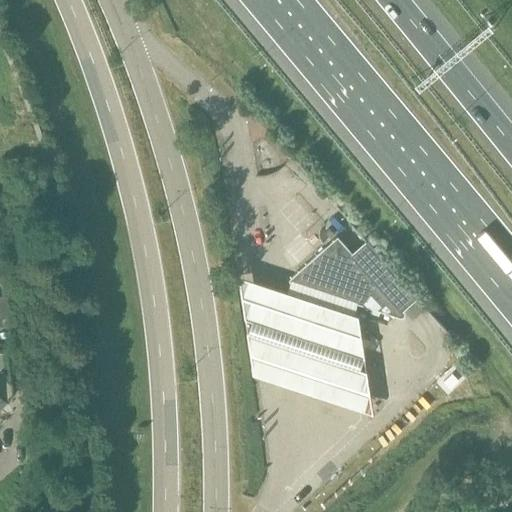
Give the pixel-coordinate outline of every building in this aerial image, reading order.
[(334,234),(329,228),(324,232),(329,238),(334,234)] [(366,308),(368,306),(400,317),(401,317),(402,316),(403,316),(403,315),(403,313),(403,311),(401,310),(408,304),(416,297),(416,296),(366,240),(359,247),(351,253),(337,237),(289,280),(358,303),(363,304),(366,308)] [(255,278),(238,272),(252,372),(269,377),(297,386),(328,397),(354,406),(373,412),(358,312),(355,311),(358,303),(289,280),(287,288),(255,278)] [(0,297),(0,306),(9,306),(8,296),(0,297)] [(449,376),(443,381),(449,388),(455,383),(458,380),(452,373),(449,376)]
